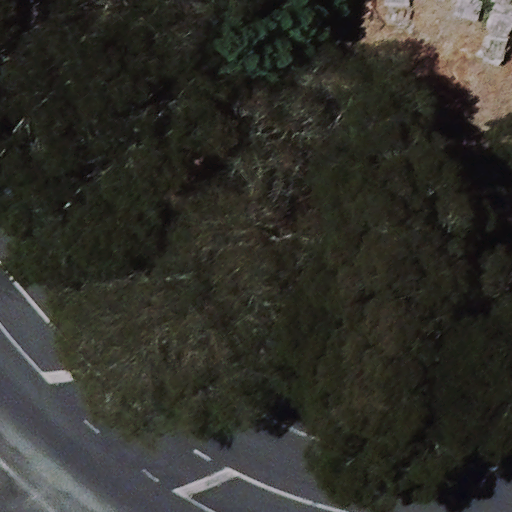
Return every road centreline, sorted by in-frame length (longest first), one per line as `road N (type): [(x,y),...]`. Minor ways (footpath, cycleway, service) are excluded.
road 1 (unclassified): [(0,291),(144,447)]
road 2 (unclassified): [(144,447),(265,511)]
